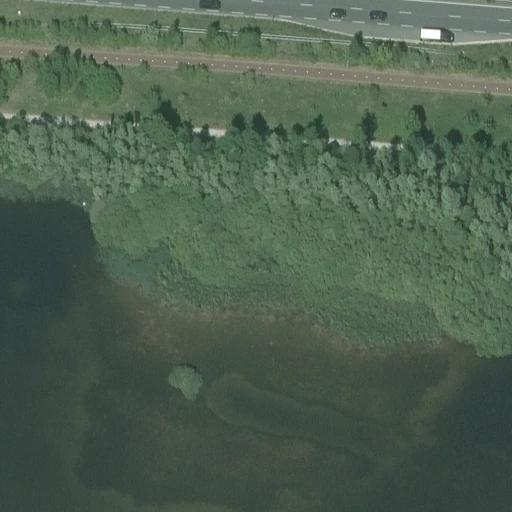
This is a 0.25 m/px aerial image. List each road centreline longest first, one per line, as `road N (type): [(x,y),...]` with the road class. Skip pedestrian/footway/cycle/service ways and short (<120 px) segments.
road 1 (trunk): [(219,0),(511,23)]
road 2 (unknown): [(291,5),(337,26),(438,34),(485,21)]
